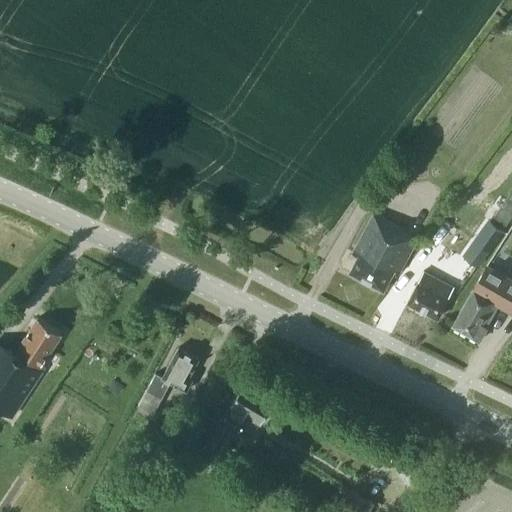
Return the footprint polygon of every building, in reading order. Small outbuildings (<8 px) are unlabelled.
[(399,273),(417,238),(405,231),(406,229),(374,212),(352,252),(358,255),(350,271),(384,289),(394,270),(399,273)] [(511,219),(498,245),(511,252),(511,219)] [(478,265),(503,229),(490,220),(464,256),(478,265)] [(511,259),(496,250),(487,266),(486,265),(473,288),(452,324),(480,340),(487,328),(485,327),(499,303),(511,310),(511,259)] [(438,317),(454,286),(424,270),(407,302),(438,317)] [(39,367),(62,333),(38,317),(15,352),(0,341),(0,407),(12,416),(43,370),(39,367)] [(138,405),(154,413),(171,381),(187,390),(193,378),(190,376),(199,358),(179,347),(163,376),(156,373),(148,388),(147,388),(138,405)] [(261,423),(275,401),(244,382),(231,405),(261,423)] [(173,438),(184,421),(173,414),(163,431),(155,442),(164,448),(172,437),(173,438)] [(211,452),(227,425),(209,414),(193,441),(211,452)] [(41,467),(11,511),(32,511),(56,477),(41,467)] [(347,498),(368,511),(373,502),(352,489),(347,498)] [(367,511),(368,511),(347,498),(338,511),(367,511)]
